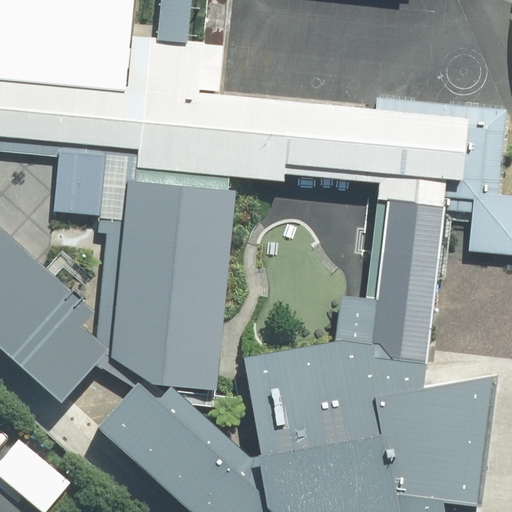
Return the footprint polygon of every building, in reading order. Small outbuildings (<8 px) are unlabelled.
[(165,0),(162,35),(191,38),(194,0),(165,0)] [(0,70),(0,132),(142,145),(141,164),(232,173),(288,176),(290,158),(384,167),(451,174),(467,175),(472,112),(378,103),(204,86),(207,40),(191,38),(162,35),(135,33),(130,83),(0,70)] [(451,174),(446,218),(475,221),(478,189),(504,192),(511,119),(511,107),(379,94),(378,103),(472,112),(467,175),(451,174)] [(0,147),(62,154),(63,148),(107,152),(100,213),(99,229),(108,229),(101,306),(117,322),(131,178),(139,179),(141,164),(142,145),(0,132),(0,147)] [(107,152),(63,148),(62,154),(56,209),(100,213),(107,152)] [(218,384),(238,188),(230,187),(232,173),(141,164),(139,179),(131,178),(117,322),(115,343),(114,353),(146,376),(177,379),(218,384)] [(375,340),(383,389),(430,379),(446,218),(451,174),(384,167),(381,196),(392,198),(381,295),(345,292),(339,335),(375,340)] [(511,192),(504,192),(478,189),(475,221),(472,249),(511,252),(511,192)] [(0,337),(67,397),(115,343),(89,320),(101,306),(0,217),(0,337)] [(244,355),(261,451),(390,426),(383,389),(375,340),(339,335),(244,355)] [(430,379),(383,389),(390,426),(401,487),(449,494),(487,499),(504,364),(430,379)] [(401,487),(390,426),(261,451),(255,452),(177,379),(166,393),(146,376),(101,422),(199,511),(452,511),(449,494),(401,487)]
